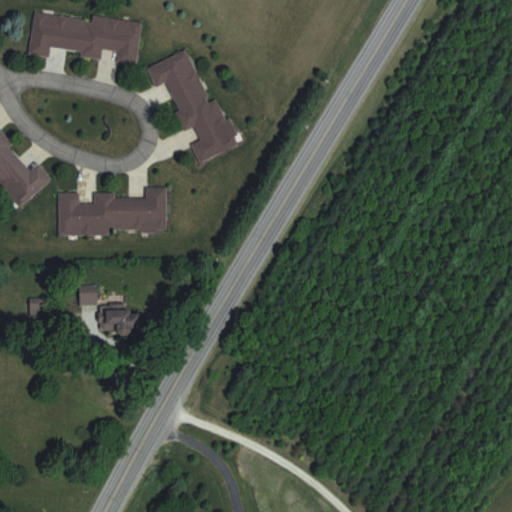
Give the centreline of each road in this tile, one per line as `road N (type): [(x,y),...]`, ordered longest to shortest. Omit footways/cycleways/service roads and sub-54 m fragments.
road 1 (primary): [(103,511),(406,0)]
road 2 (residential): [(34,76),(0,78),(38,133),(101,162),(134,160),(143,151),(150,134),(139,101),(34,76)]
